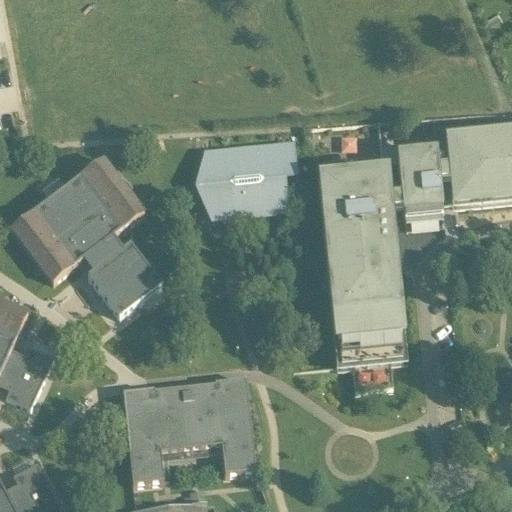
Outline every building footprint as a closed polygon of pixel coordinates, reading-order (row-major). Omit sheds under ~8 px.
[(339,142),(340,153),(356,152),(355,141),(339,142)] [(511,144),(449,150),(452,174),(455,212),(511,206),(511,144)] [(292,153),(204,162),(196,193),(211,224),(287,216),(283,180),(295,179),(292,153)] [(436,164),(398,168),(402,205),(403,218),(406,242),(443,239),(442,214),(441,214),(437,176),(436,164)] [(101,165),(11,235),(53,290),(83,266),(75,255),(104,233),(113,244),(120,239),(143,221),(101,165)] [(452,174),(437,176),(441,214),(442,214),(455,212),(452,174)] [(384,183),(323,189),(341,370),(354,369),(390,365),(402,364),(391,256),(387,219),(386,206),(384,183)] [(402,205),(386,206),(387,219),(403,218),(402,205)] [(403,218),(387,219),(391,256),(393,256),(411,270),(431,245),(443,244),(443,239),(406,242),(403,218)] [(113,244),(104,233),(75,255),(83,266),(91,276),(87,279),(121,322),(163,290),(130,247),(128,249),(120,239),(113,244)] [(0,307),(0,350),(11,355),(27,320),(0,307)] [(0,350),(0,391),(8,395),(5,402),(31,413),(53,363),(29,353),(25,362),(11,355),(0,350)] [(390,365),(354,369),(356,394),(392,390),(390,365)] [(215,393),(153,399),(153,397),(122,401),(132,492),(163,489),(160,460),(221,453),(224,483),(255,479),(245,388),(214,391),(215,393)] [(0,500),(0,511),(58,511),(36,469),(14,480),(19,490),(4,498),(0,500)]
